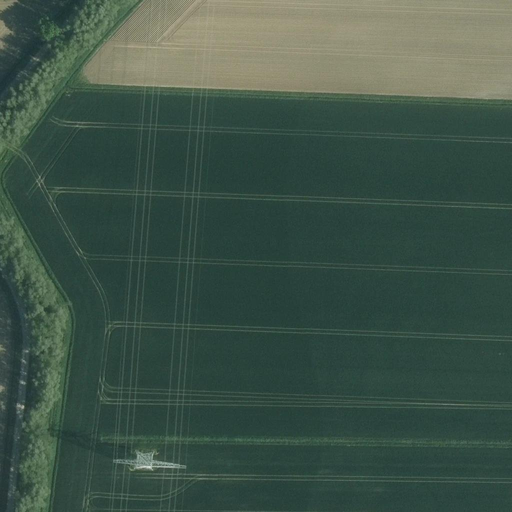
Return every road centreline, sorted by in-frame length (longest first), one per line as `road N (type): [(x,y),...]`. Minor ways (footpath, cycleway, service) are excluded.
road 1 (track): [(8,511),(25,332),(0,266)]
road 2 (track): [(0,101),(88,0)]
